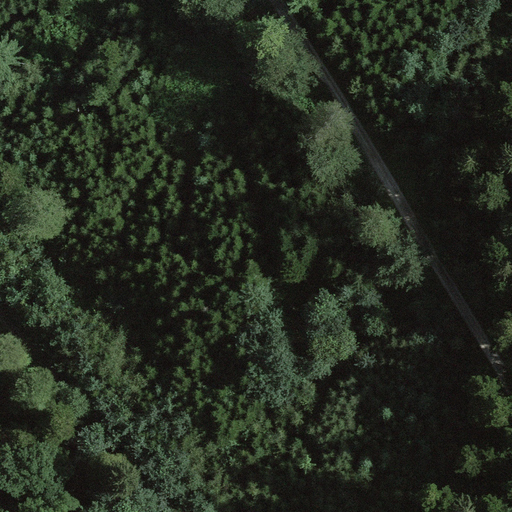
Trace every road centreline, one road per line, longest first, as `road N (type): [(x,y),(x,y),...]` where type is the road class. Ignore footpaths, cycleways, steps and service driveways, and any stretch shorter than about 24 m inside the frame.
road 1 (track): [(277,0),(511,393)]
road 2 (track): [(0,284),(155,511)]
